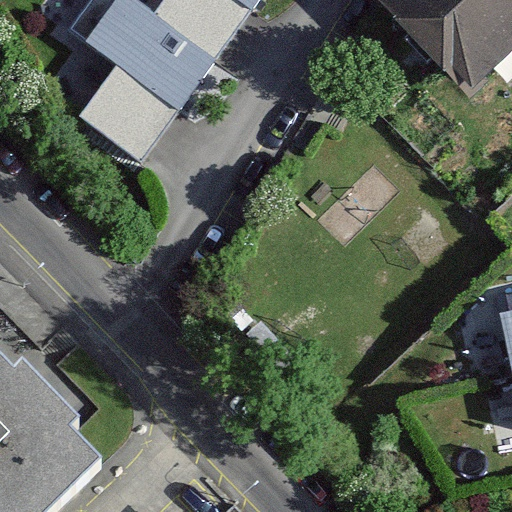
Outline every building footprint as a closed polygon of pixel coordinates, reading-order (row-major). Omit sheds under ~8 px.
[(130,76),(176,110),(212,61),(166,27),(128,0),(89,0),(67,30),(130,76)] [(212,61),(251,8),(239,0),(186,0),(166,27),(212,61)] [(239,0),(251,8),(256,0),(239,0)] [(511,0),(374,0),(465,96),(511,51),(511,0)] [(136,163),(176,110),(130,76),(91,130),(136,163)] [(511,362),(511,312),(501,315),(511,362)] [(0,511),(45,511),(87,472),(55,440),(66,429),(21,384),(13,392),(0,379),(0,511)]
